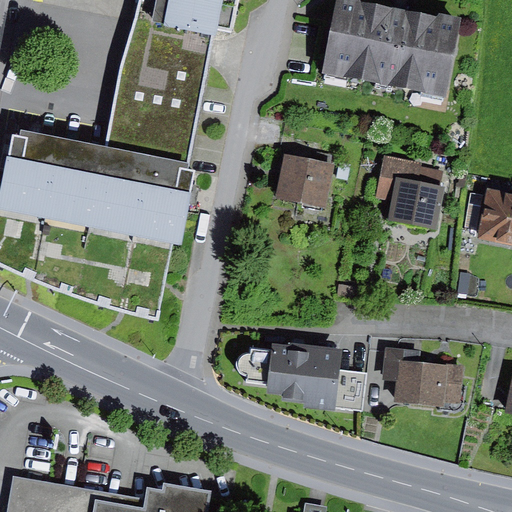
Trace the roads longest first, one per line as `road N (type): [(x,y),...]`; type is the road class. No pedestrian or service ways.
road 1 (residential): [(280,0),(250,92),(213,284),(195,324),(178,410)]
road 2 (primary): [(495,511),(178,410)]
road 3 (primary): [(178,410),(0,324)]
road 4 (residential): [(353,319),(511,330)]
